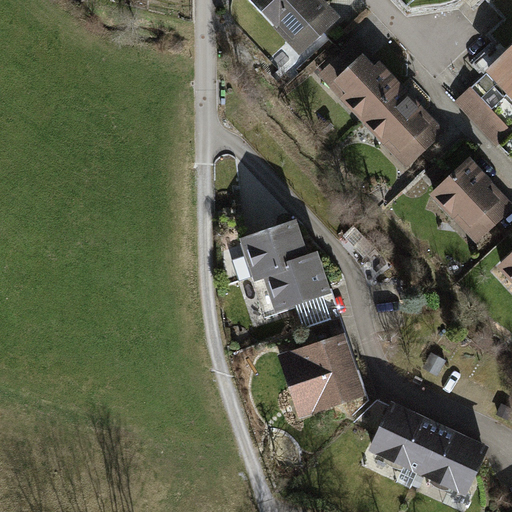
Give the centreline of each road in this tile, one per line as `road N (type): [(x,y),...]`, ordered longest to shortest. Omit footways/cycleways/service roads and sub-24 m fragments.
road 1 (track): [(207,137),(212,329),(269,511)]
road 2 (residential): [(205,0),(207,137)]
